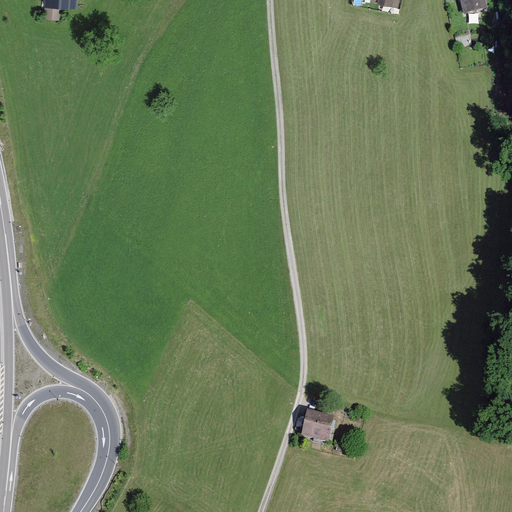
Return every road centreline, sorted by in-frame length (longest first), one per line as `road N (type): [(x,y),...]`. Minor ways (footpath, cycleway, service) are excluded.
road 1 (trunk): [(1,495),(8,323),(0,231)]
road 2 (trunk): [(78,388),(30,343),(0,225)]
road 3 (trunk): [(1,495),(26,407),(54,390),(78,388)]
road 4 (trunk): [(80,511),(110,440),(105,413),(78,388)]
